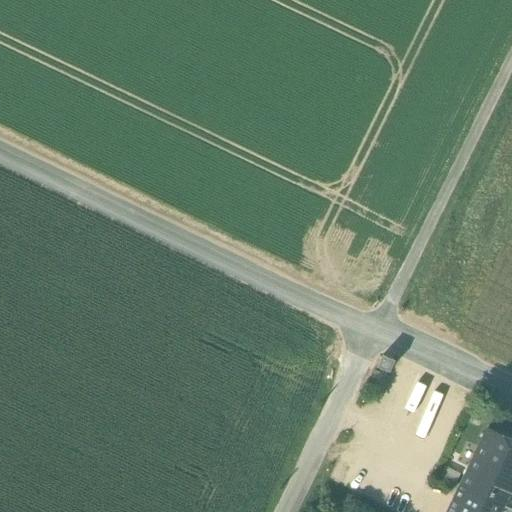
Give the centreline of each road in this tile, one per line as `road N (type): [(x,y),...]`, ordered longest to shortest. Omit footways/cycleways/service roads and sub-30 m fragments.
road 1 (unclassified): [(381,326),(0,143)]
road 2 (unclassified): [(381,326),(511,62)]
road 3 (unclassified): [(291,511),(381,326)]
road 4 (unclassified): [(511,388),(381,326)]
